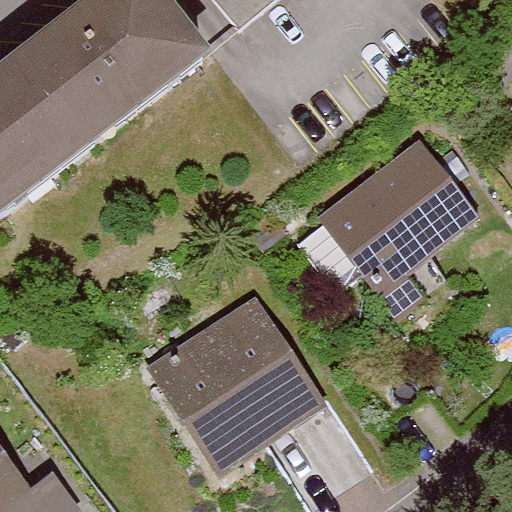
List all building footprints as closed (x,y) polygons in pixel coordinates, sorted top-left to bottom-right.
[(0,230),(209,77),(152,0),(136,0),(0,100),(0,230)] [(282,0),(215,0),(246,34),(282,0)] [(416,152),(323,226),(388,308),(481,234),(416,152)] [(254,310),(150,378),(225,492),(329,424),(254,310)] [(0,511),(29,511),(34,509),(0,461),(0,511)]
